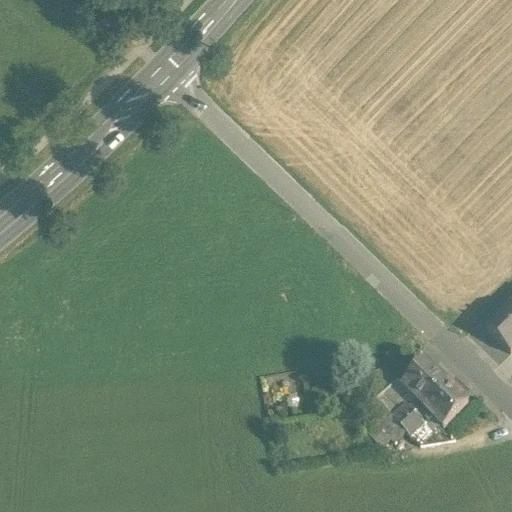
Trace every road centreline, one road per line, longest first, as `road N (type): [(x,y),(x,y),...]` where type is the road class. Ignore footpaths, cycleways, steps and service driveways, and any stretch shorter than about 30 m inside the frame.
road 1 (tertiary): [(165,71),(511,409)]
road 2 (secondary): [(0,226),(165,71)]
